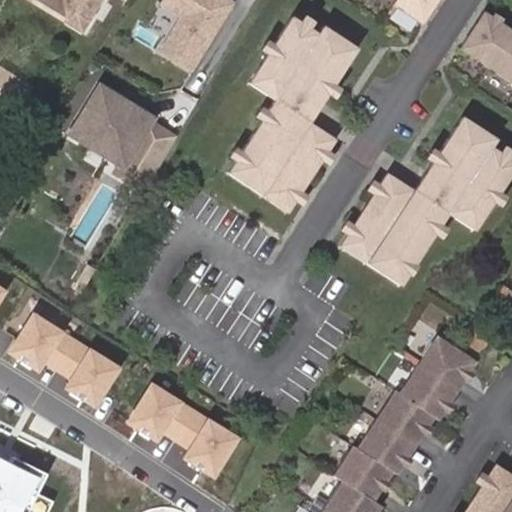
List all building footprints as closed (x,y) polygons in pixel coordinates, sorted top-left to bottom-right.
[(16,0),(44,17),(46,12),(26,0),(16,0)] [(26,0),(46,12),(64,23),(70,13),(87,23),(101,0),(26,0)] [(238,4),(231,0),(164,0),(161,5),(179,16),(157,51),(195,74),(238,4)] [(390,10),(418,28),(436,0),(396,0),(396,1),(390,10)] [(70,13),(64,23),(60,27),(78,38),(87,23),(70,13)] [(481,16),(455,54),(486,73),(510,35),(495,25),(488,20),(481,16)] [(490,16),(488,20),(495,25),(498,21),(490,16)] [(298,23),(294,28),(303,33),(306,27),(298,23)] [(269,53),(264,61),(246,89),(271,105),(264,117),(258,127),(238,159),(233,169),(226,180),(289,220),(296,207),(302,199),(322,166),(327,158),(334,146),(310,128),(327,100),(332,92),(355,55),(316,31),(312,38),(303,33),(294,28),(287,24),(269,53)] [(511,35),(510,35),(486,73),(511,89),(511,35)] [(258,56),(264,61),(269,53),(263,50),(258,56)] [(179,139),(102,89),(71,136),(148,186),(179,139)] [(338,95),(332,92),(327,100),(333,104),(338,95)] [(258,127),(264,117),(259,114),(252,123),(258,127)] [(417,267),(437,235),(443,226),(449,217),(476,234),(495,205),(499,197),(511,177),(511,162),(509,161),(499,155),(491,150),(495,143),(459,121),(438,156),(432,166),(415,195),(385,178),(378,188),(373,196),(354,229),(348,239),(341,251),(402,289),(410,277),(417,267)] [(511,154),(502,149),(499,155),(509,161),(511,156),(511,154)] [(426,162),(432,166),(438,156),(432,153),(426,162)] [(226,165),(233,169),(238,159),(233,156),(226,165)] [(333,161),(327,158),(322,166),(329,170),(333,161)] [(365,193),(373,196),(378,188),(371,184),(365,193)] [(507,202),(499,197),(495,205),(502,209),(507,202)] [(309,203),(302,199),(296,207),(304,212),(309,203)] [(340,234),(348,239),(354,229),(347,225),(340,234)] [(443,226),(437,235),(444,240),(449,230),(443,226)] [(420,270),(417,267),(410,277),(416,280),(420,270)] [(511,294),(503,288),(491,306),(499,312),(511,294)] [(124,368),(33,311),(7,353),(40,373),(46,364),(71,380),(65,390),(97,410),(124,368)] [(474,363),(436,338),(398,395),(433,417),(437,420),(442,412),(446,414),(451,406),(448,404),(463,381),(466,383),(472,374),(468,372),(474,363)] [(242,439),(151,382),(125,424),(159,445),(164,435),(190,451),(183,461),(215,481),(242,439)] [(433,417),(398,395),(394,392),(375,421),(357,449),(392,472),(395,474),(400,466),(404,468),(409,460),(406,458),(422,434),(424,438),(430,429),(426,427),(433,417)] [(392,472),(357,449),(355,451),(351,448),(332,476),(341,481),(321,511),(377,511),(380,508),(372,502),(379,490),(383,493),(388,484),(385,482),(392,472)] [(48,480),(0,455),(0,511),(53,511),(58,504),(41,495),(48,480)] [(511,511),(511,478),(494,466),(486,479),(479,474),(473,484),(480,488),(463,511),(511,511)]
